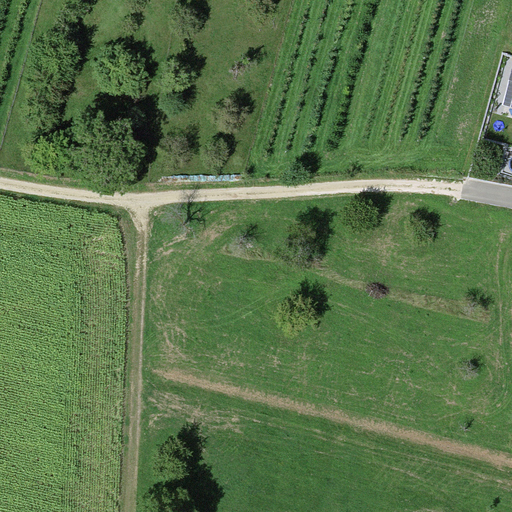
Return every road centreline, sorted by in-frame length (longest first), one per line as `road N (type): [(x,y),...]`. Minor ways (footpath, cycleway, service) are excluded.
road 1 (track): [(467,192),(410,183),(143,197),(0,184)]
road 2 (track): [(143,197),(126,511)]
